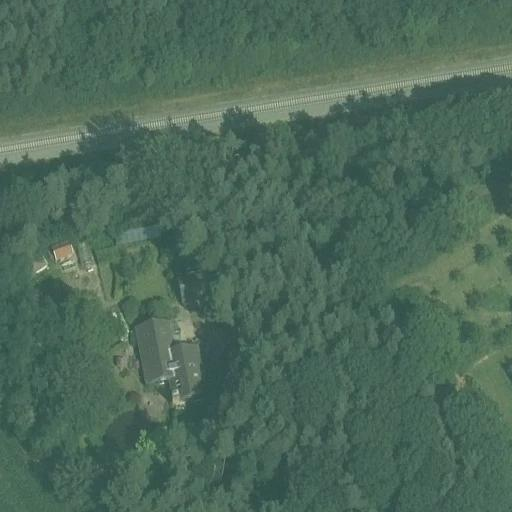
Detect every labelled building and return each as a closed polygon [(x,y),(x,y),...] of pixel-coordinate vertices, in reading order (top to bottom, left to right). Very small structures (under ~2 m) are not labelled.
[(140,270),(140,272),(167,266),(162,241),(118,250),(123,274),(140,270)] [(75,245),(81,267),(92,266),(86,242),(75,245)] [(48,267),(39,253),(14,270),(23,283),(48,267)] [(206,295),(202,274),(177,279),(181,300),(206,295)] [(170,384),(174,406),(207,399),(197,350),(174,355),(168,326),(136,332),(147,388),(170,384)]
